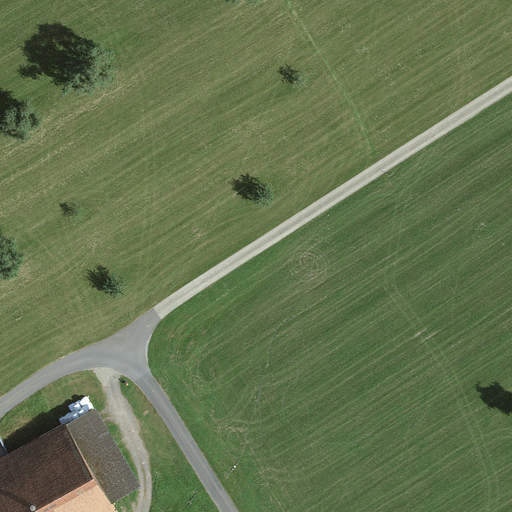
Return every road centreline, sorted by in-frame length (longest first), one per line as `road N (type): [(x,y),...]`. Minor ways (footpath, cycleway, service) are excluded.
road 1 (track): [(379,165),(0,409)]
road 2 (unclassified): [(231,511),(117,334)]
road 3 (track): [(511,77),(379,165)]
